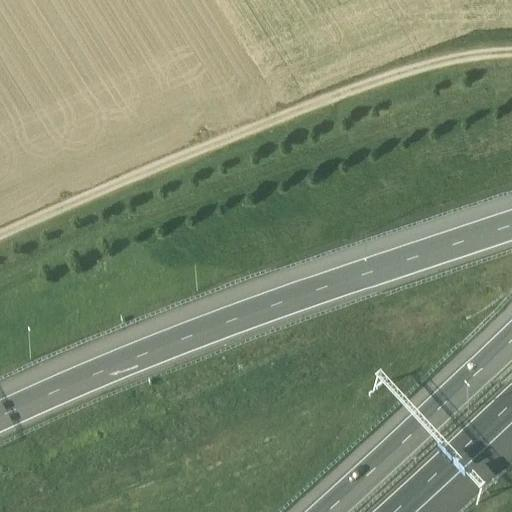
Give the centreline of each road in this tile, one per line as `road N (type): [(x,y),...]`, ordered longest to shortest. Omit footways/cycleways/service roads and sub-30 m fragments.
road 1 (track): [(511,49),(423,52),(0,237)]
road 2 (motorway): [(511,225),(177,339),(0,415)]
road 3 (motorway): [(511,338),(327,511)]
road 4 (motorway): [(398,511),(511,406)]
